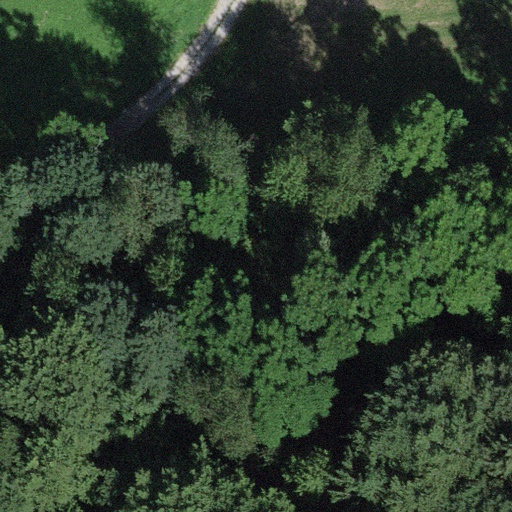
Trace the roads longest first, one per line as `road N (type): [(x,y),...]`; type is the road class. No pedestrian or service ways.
road 1 (track): [(215,511),(408,389),(511,335)]
road 2 (track): [(0,189),(120,122),(222,32),(233,0)]
